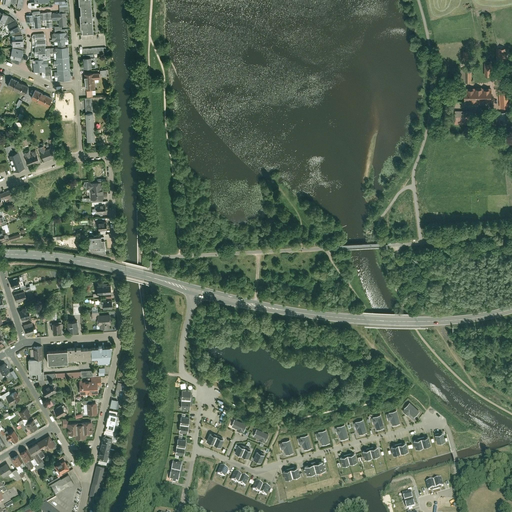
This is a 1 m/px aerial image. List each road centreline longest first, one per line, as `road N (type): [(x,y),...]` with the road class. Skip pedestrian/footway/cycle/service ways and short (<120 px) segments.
road 1 (tertiary): [(511,308),(442,319),(334,316),(195,289)]
road 2 (residential): [(194,448),(252,471),(433,421)]
road 3 (tertiary): [(195,289),(69,258),(0,253)]
road 4 (residential): [(195,289),(181,366),(202,390),(194,448)]
road 5 (residential): [(88,483),(119,337)]
